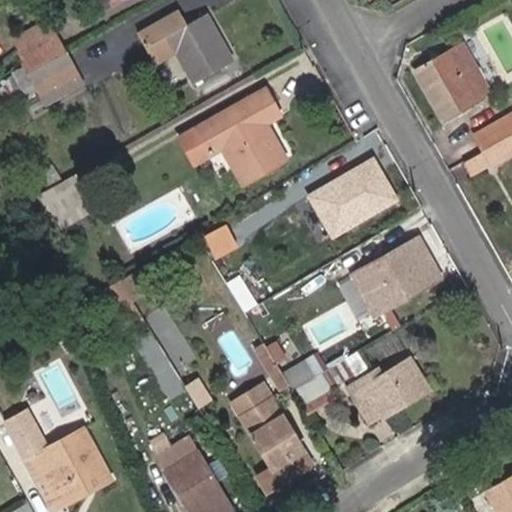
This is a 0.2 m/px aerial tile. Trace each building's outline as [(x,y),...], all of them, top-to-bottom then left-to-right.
[(189,23),(182,11),(170,18),(176,30),(189,23)] [(194,83),(234,59),(208,12),(189,23),(176,30),(170,18),(167,20),(165,19),(141,33),(155,60),(174,49),(194,83)] [(48,17),(15,37),(20,51),(55,31),(48,17)] [(20,51),(23,61),(28,72),(66,51),(55,31),(20,51)] [(446,118),(493,92),(475,60),(487,53),(474,33),(416,65),(446,118)] [(78,71),(66,51),(28,72),(39,92),(78,71)] [(441,121),(446,118),(416,65),(411,68),(441,121)] [(39,92),(47,106),(86,85),(78,71),(39,92)] [(26,97),(30,98),(39,92),(28,72),(17,79),(26,97)] [(288,157),(268,122),(263,113),(277,105),(266,86),(193,128),(209,155),(209,156),(222,149),(242,183),(288,157)] [(268,122),(282,114),(277,105),(263,113),(268,122)] [(483,150),(511,133),(511,111),(473,134),(483,150)] [(178,137),(194,164),(209,155),(193,128),(178,137)] [(511,135),(484,152),(492,166),(511,155),(511,135)] [(462,162),(471,178),(492,166),(484,152),(483,150),(462,162)] [(343,229),(397,198),(375,158),(322,188),(343,229)] [(39,173),(46,185),(58,177),(51,165),(39,173)] [(55,229),(90,207),(71,176),(36,196),(55,229)] [(216,258),(234,247),(223,229),(206,240),(216,258)] [(388,306),(441,276),(419,236),(376,260),(389,283),(380,288),(388,306)] [(160,332),(184,364),(199,353),(174,321),(160,332)] [(265,344),(257,349),(268,366),(276,361),(265,344)] [(382,415),(384,417),(430,389),(411,356),(382,373),(378,369),(348,387),(369,422),(382,415)] [(336,384),(352,373),(344,359),(327,369),(336,384)] [(315,377),(305,360),(283,373),(291,386),(293,389),(315,377)] [(276,361),(268,366),(273,375),(281,369),(276,361)] [(284,391),(291,386),(283,373),(281,369),(273,375),(284,391)] [(293,389),(308,414),(335,397),(320,373),(315,377),(293,389)] [(300,454),(305,450),(291,427),(285,431),(277,419),(283,415),(274,399),(242,418),(274,470),(277,468),(284,478),(306,465),(300,454)] [(291,427),(283,415),(277,419),(285,431),(291,427)] [(39,485),(53,511),(112,479),(84,427),(29,457),(43,483),(39,485)] [(191,511),(229,511),(233,510),(198,451),(195,453),(188,440),(163,455),(170,467),(167,469),(191,511)] [(511,511),(511,474),(485,491),(497,511),(511,511)]
